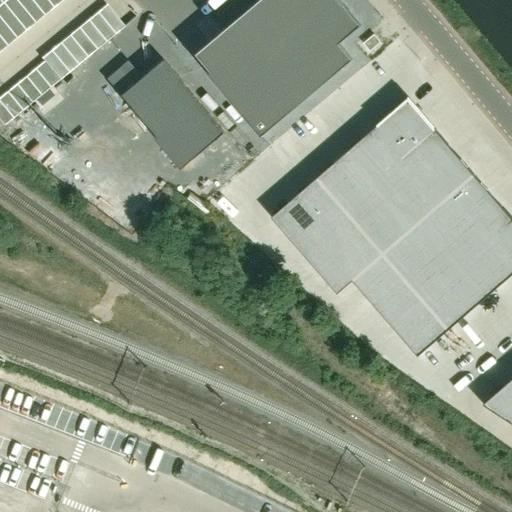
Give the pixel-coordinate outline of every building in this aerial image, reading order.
[(3,0),(0,3),(0,50),(61,0),(3,0)] [(340,0),(255,0),(191,54),(261,137),(353,59),(340,44),(361,25),(340,0)] [(44,61),(0,96),(0,120),(3,125),(124,26),(106,4),(41,58),(44,61)] [(370,52),(381,43),(375,36),(364,45),(370,52)] [(119,94),(118,95),(181,169),(225,133),(162,58),(140,76),(127,60),(105,78),(119,94)] [(405,155),(435,129),(436,129),(409,98),(378,124),(405,155)] [(364,137),(390,168),(405,155),(378,124),(378,125),(364,137)] [(405,155),(390,168),(375,181),(360,194),(344,208),(357,223),(370,238),(384,253),(475,174),(435,129),(405,155)] [(348,151),(375,181),(390,168),(364,137),(348,151)] [(375,181),(348,151),(333,164),(360,194),(375,181)] [(333,164),(318,177),(344,208),(360,194),(333,164)] [(438,285),(453,272),(469,259),(484,246),(511,221),(511,217),(475,174),(384,253),(397,268),(410,283),(423,298),(438,285)] [(318,177),(303,190),(329,221),(344,208),(318,177)] [(298,247),(329,221),(303,190),(272,217),(298,247)] [(357,223),(344,208),(329,221),(298,247),(311,262),(357,223)] [(511,221),(484,246),(510,277),(511,275),(511,221)] [(357,223),(311,262),(324,278),(370,238),(357,223)] [(338,293),(353,280),(384,253),(370,238),(324,278),(338,293)] [(469,259),(495,290),(510,277),(484,246),(469,259)] [(366,295),(397,268),(384,253),(353,280),(366,295)] [(495,290),(469,259),(453,272),(480,303),(495,290)] [(366,295),(379,310),(410,283),(397,268),(366,295)] [(465,316),(480,303),(453,272),(438,285),(465,316)] [(410,283),(379,310),(392,325),(423,298),(410,283)] [(423,298),(449,329),(465,316),(438,285),(423,298)] [(449,329),(423,298),(392,325),(419,356),(449,329)] [(511,393),(505,385),(483,404),(511,422),(511,393)]
